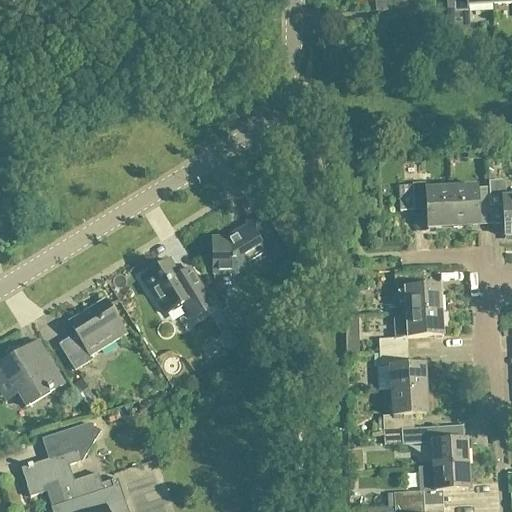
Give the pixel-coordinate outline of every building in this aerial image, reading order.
[(493,4),(493,0),(455,0),(456,13),(470,12),(469,6),(493,4)] [(478,190),(478,188),(478,186),(452,188),(454,227),(480,226),(479,215),(492,215),(490,182),(488,182),(488,189),(478,190)] [(501,182),(490,182),(492,215),(503,214),(505,237),(511,236),(511,196),(506,197),(505,185),(501,182)] [(454,227),(452,188),(427,189),(426,183),(414,184),(415,210),(427,210),(428,228),(454,227)] [(215,238),(215,273),(239,273),(266,256),(269,261),(281,253),(268,232),(260,219),(249,225),(237,233),(237,238),(215,238)] [(274,227),(283,242),(294,235),(285,220),(274,227)] [(179,276),(170,261),(143,277),(167,314),(183,303),(193,319),(214,305),(191,268),(179,276)] [(354,272),(354,262),(344,263),(345,273),(354,272)] [(396,291),(406,290),(407,314),(443,312),(441,287),(426,288),(425,274),(396,276),(396,291)] [(126,334),(106,300),(70,322),(77,334),(60,345),(76,370),(93,360),(91,356),(126,334)] [(396,315),(397,339),(380,340),(381,355),(410,353),(409,339),(444,337),(443,312),(407,314),(396,315)] [(38,342),(0,365),(0,387),(3,393),(14,386),(27,406),(64,383),(38,342)] [(410,366),(410,353),(381,355),(382,369),(390,369),(391,393),(428,391),(426,366),(410,366)] [(79,375),(70,381),(88,409),(96,403),(79,375)] [(428,391),(391,393),(393,417),(384,418),(385,431),(404,430),(414,430),(413,416),(429,415),(428,391)] [(47,453),(50,460),(22,469),(31,497),(48,492),(53,508),(52,508),(53,511),(129,511),(118,479),(102,484),(99,473),(74,481),(69,466),(83,461),(102,432),(89,423),(43,439),(47,453)] [(414,430),(404,430),(405,445),(415,444),(415,445),(416,445),(417,456),(433,455),(434,468),(470,466),(468,441),(439,442),(439,429),(414,431),(414,430)] [(404,430),(385,431),(386,446),(405,445),(404,430)] [(470,466),(434,468),(435,493),(471,491),(470,466)] [(394,495),(394,496),(387,497),(388,509),(395,509),(395,510),(406,509),(424,508),(423,494),(394,495)]
